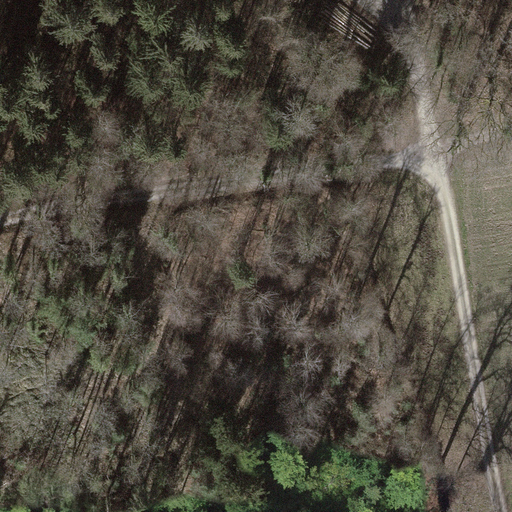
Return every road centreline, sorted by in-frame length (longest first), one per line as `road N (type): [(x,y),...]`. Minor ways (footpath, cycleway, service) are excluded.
road 1 (track): [(0,213),(429,138),(408,0)]
road 2 (track): [(498,511),(429,138),(511,130)]
